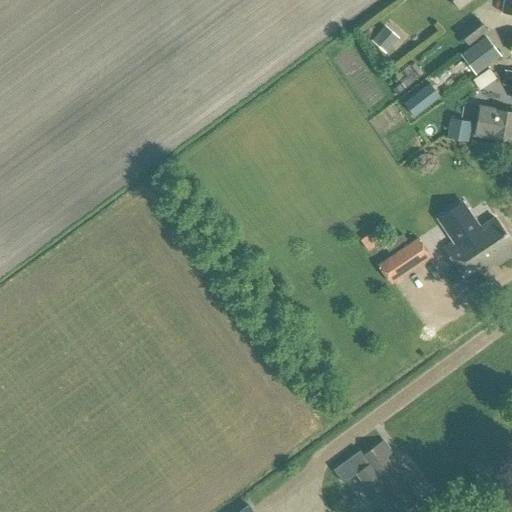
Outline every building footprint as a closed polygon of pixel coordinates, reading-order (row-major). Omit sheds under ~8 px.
[(511,0),(503,0),(501,13),(511,15),(511,0)] [(485,32),(475,19),(456,34),(467,47),(485,32)] [(384,53),(397,37),(384,26),(371,41),(384,53)] [(494,48),(485,36),(460,56),(474,74),(493,60),(488,53),(494,48)] [(411,119),(429,95),(422,89),(428,82),(409,68),(405,73),(404,72),(395,85),(405,92),(394,106),(411,119)] [(467,79),(472,88),(487,79),(482,70),(467,79)] [(475,135),(511,141),(511,114),(496,111),(496,110),(480,107),(475,135)] [(467,142),(471,122),(450,119),(446,138),(467,142)] [(448,277),(457,290),(468,282),(470,286),(480,279),(478,276),(495,264),(497,267),(511,256),(511,255),(508,249),(511,246),(511,243),(494,217),(475,231),(472,228),(463,234),(464,236),(456,241),(453,239),(441,247),(457,270),(448,277)] [(367,252),(383,241),(375,230),(359,241),(367,252)] [(387,253),(405,240),(401,234),(383,247),(387,253)] [(375,266),(388,286),(429,259),(416,239),(375,266)] [(355,474),(382,511),(404,511),(401,507),(417,494),(388,456),(392,453),(382,440),(362,455),(369,464),(355,474)] [(345,482),(355,474),(348,464),(337,471),(345,482)]
